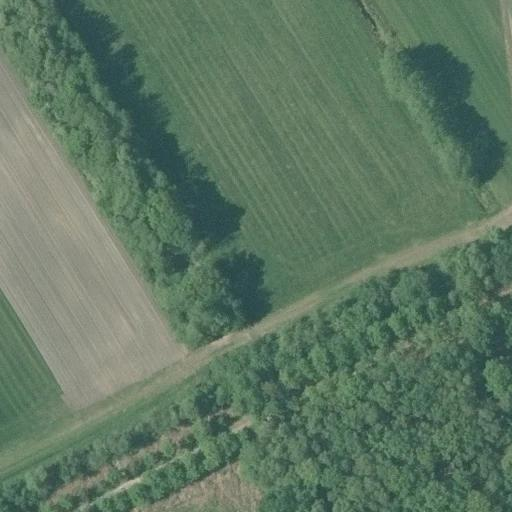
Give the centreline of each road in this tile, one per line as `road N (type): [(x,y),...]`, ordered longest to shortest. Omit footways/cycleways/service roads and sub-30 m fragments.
road 1 (track): [(511,214),(0,466)]
road 2 (track): [(87,511),(469,313),(511,313)]
